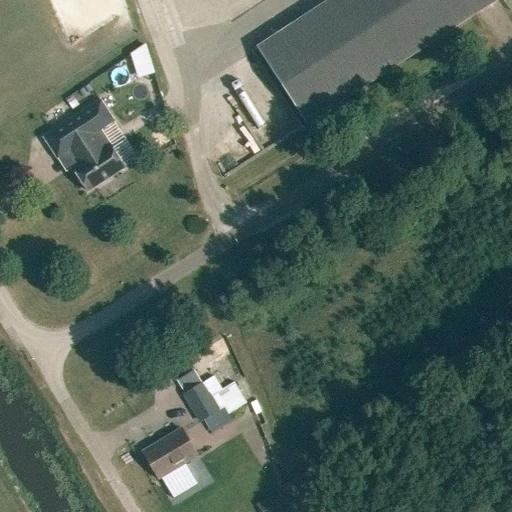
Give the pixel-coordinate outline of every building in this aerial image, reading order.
[(511,0),(321,0),(256,35),(300,117),(511,2),(511,0)] [(137,77),(155,72),(147,45),(130,50),(137,77)] [(57,159),(70,151),(79,165),(72,169),(87,193),(125,168),(109,145),(102,149),(94,135),(114,122),(100,101),(43,138),(57,159)] [(182,394),(199,422),(223,408),(227,415),(246,404),(233,383),(221,390),(212,376),(201,383),(194,371),(178,381),(185,393),(182,394)] [(158,480),(198,457),(181,429),(153,446),(154,448),(143,455),(158,480)] [(274,494),(258,505),(262,511),(282,511),(285,510),(274,494)]
